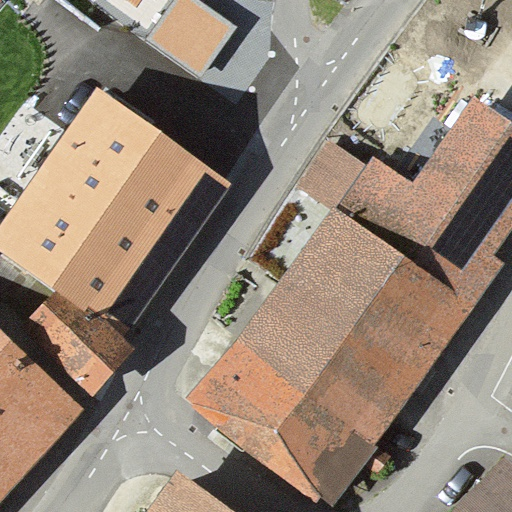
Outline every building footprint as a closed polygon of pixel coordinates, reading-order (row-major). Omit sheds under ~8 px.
[(193,0),(179,0),(149,43),(203,81),(239,32),(193,0)] [(460,57),(429,42),(416,68),(447,83),(460,57)] [(409,95),(377,70),(339,118),(371,143),(409,95)] [(0,230),(0,249),(1,251),(55,288),(104,322),(211,167),(97,88),(0,230)] [(451,317),(511,198),(511,132),(453,96),(388,181),(330,142),(290,192),(451,317)] [(451,317),(313,212),(174,395),(312,500),(451,317)] [(136,349),(104,322),(55,288),(9,338),(11,341),(86,411),(136,349)] [(11,341),(0,330),(0,501),(86,411),(11,341)] [(234,511),(180,466),(140,511),(234,511)] [(511,511),(511,478),(499,468),(461,511),(511,511)]
